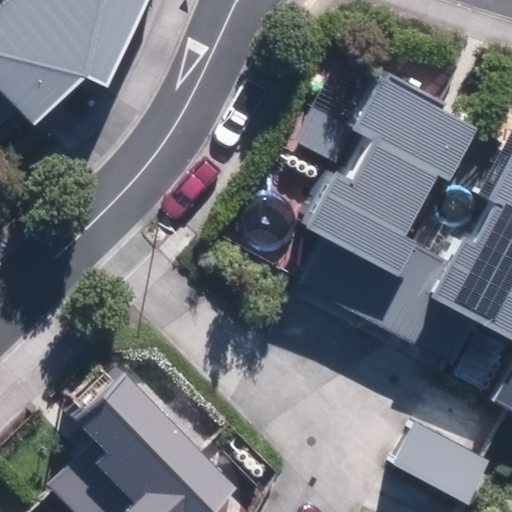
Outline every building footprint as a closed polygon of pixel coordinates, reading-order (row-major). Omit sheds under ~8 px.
[(94,69),(125,0),(0,0),(0,86),(23,109),(68,58),(94,69)] [(429,259),(398,240),(403,231),(389,223),(421,166),(435,173),(463,122),(364,68),(338,122),(354,131),(333,170),(317,162),(288,216),(374,263),(396,276),(371,317),(400,335),(426,292),(504,339),(511,326),(511,295),(511,294),(511,146),(495,136),(468,187),(478,193),(454,233),(447,229),(429,259)] [(511,346),(487,395),(511,407),(511,346)] [(188,511),(223,479),(111,363),(65,410),(99,445),(84,459),(51,491),(70,511),(188,511)] [(486,459),(411,419),(388,461),(463,501),(486,459)]
